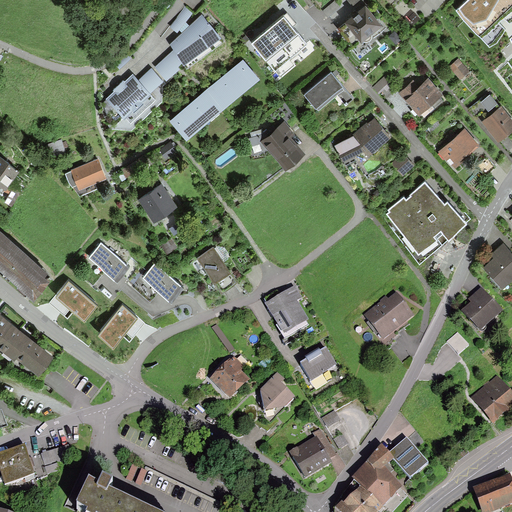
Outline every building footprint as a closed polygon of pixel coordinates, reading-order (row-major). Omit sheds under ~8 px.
[(341,6),(335,0),(334,0),(323,9),(329,16),(341,6)] [(387,0),(394,8),(402,0),(387,0)] [(511,0),(465,0),(456,8),(480,34),(500,16),(511,4),(511,0)] [(382,21),(366,1),(345,18),(361,39),(382,21)] [(170,25),(178,31),(180,28),(186,20),(193,12),(185,6),(170,25)] [(308,40),(284,11),(252,39),(275,67),(308,40)] [(183,31),(170,42),(174,48),(182,58),(184,60),(221,32),(202,12),(190,24),(186,27),(183,31)] [(190,24),(186,20),(180,28),(183,31),(186,27),(190,24)] [(174,48),(155,66),(167,77),(180,63),(178,61),(182,58),(174,48)] [(128,54),(116,65),(120,69),(131,58),(128,54)] [(211,83),(207,86),(223,106),(260,75),(243,55),(211,83)] [(470,70),(458,57),(449,66),(461,79),(470,70)] [(163,78),(152,66),(139,78),(150,90),(163,78)] [(334,70),(331,68),(304,91),(316,105),(317,105),(319,107),(337,91),(346,102),(353,95),(343,83),(343,82),(336,74),(335,72),(334,70)] [(139,78),(133,72),(125,80),(123,78),(119,83),(114,87),(115,89),(106,97),(124,116),(133,108),(134,109),(144,100),(142,99),(151,91),(150,90),(139,78)] [(395,83),(386,74),(373,86),(379,93),(385,87),(387,90),(395,83)] [(428,75),(417,85),(404,97),(405,99),(411,105),(412,105),(419,113),(443,91),(428,75)] [(398,91),(404,97),(417,85),(411,79),(398,91)] [(223,106),(207,86),(203,89),(170,117),(187,137),(223,106)] [(490,92),(482,99),(489,108),(497,100),(490,92)] [(492,110),(482,119),(498,139),(511,127),(511,115),(501,103),(492,110)] [(392,134),(375,115),(368,121),(367,121),(354,132),(335,142),(343,158),(364,148),(369,154),(392,134)] [(284,119),(261,140),(286,167),(305,150),(291,134),(295,130),(284,119)] [(480,142),(465,126),(439,149),(455,168),(470,155),(468,153),(480,142)] [(56,155),(68,152),(64,141),(53,144),(56,155)] [(415,164),(404,151),(392,162),(403,174),(415,164)] [(20,169),(0,153),(0,180),(2,182),(7,185),(20,169)] [(98,156),(71,168),(79,187),(106,176),(98,156)] [(445,201),(425,178),(410,191),(411,193),(406,197),(404,193),(388,207),(389,208),(386,210),(395,220),(389,225),(419,262),(445,240),(470,219),(462,209),(459,212),(448,198),(445,201)] [(162,180),(138,196),(154,219),(177,203),(172,195),(162,180)] [(0,265),(34,295),(50,277),(45,272),(48,269),(0,226),(0,265)] [(101,241),(90,254),(117,278),(129,265),(101,241)] [(511,276),(511,249),(504,241),(495,249),(491,253),(494,256),(484,265),(503,285),(511,276)] [(214,243),(197,255),(215,280),(231,268),(214,243)] [(155,261),(144,275),(172,298),(184,284),(155,261)] [(65,283),(52,300),(82,322),(94,306),(65,283)] [(295,286),(265,304),(284,335),(309,320),(298,301),(302,298),(295,286)] [(503,311),(482,288),(472,297),(468,300),(471,302),(462,311),(480,332),(503,311)] [(415,316),(396,293),(388,299),(386,296),(380,301),(381,302),(364,315),(384,340),(415,316)] [(143,313),(126,301),(105,331),(122,343),(143,313)] [(0,335),(12,321),(12,320),(1,311),(2,310),(0,309),(0,335)] [(12,321),(0,335),(0,346),(14,358),(16,355),(31,336),(21,328),(12,321)] [(215,329),(230,351),(235,348),(220,326),(215,329)] [(469,346),(458,333),(447,342),(458,355),(469,346)] [(42,344),(31,336),(16,355),(39,372),(54,353),(42,344)] [(337,366),(326,348),(320,351),(319,349),(312,353),(305,357),(307,359),(300,363),(311,382),(337,366)] [(244,367),(234,357),(229,362),(228,361),(210,379),(221,390),(230,400),(250,380),(241,371),(244,367)] [(285,380),(277,373),(267,383),(260,390),(265,412),(285,408),(295,397),(282,384),(285,380)] [(471,398),(493,424),(511,408),(511,392),(498,376),(471,398)] [(0,414),(5,427),(10,424),(3,407),(0,407),(0,414)] [(322,418),(328,428),(341,421),(335,411),(322,418)] [(313,433),(315,438),(317,437),(330,459),(337,455),(320,429),(313,433)] [(348,444),(342,434),(334,439),(340,449),(348,444)] [(290,452),(306,479),(332,463),(330,459),(317,437),(315,438),(290,452)] [(428,462),(407,438),(389,453),(394,459),(394,460),(410,478),(428,462)] [(382,445),(352,478),(361,487),(369,495),(370,494),(383,508),(391,499),(392,500),(402,487),(390,473),(388,469),(386,467),(389,464),(394,460),(394,459),(389,453),(382,445)] [(469,453),(466,449),(455,457),(459,462),(469,453)] [(23,452),(0,460),(0,469),(6,484),(31,475),(23,452)] [(394,470),(389,464),(386,467),(388,469),(390,473),(394,470)] [(473,488),(482,511),(492,511),(511,504),(511,477),(510,474),(473,488)] [(92,477),(75,511),(171,511),(92,477)] [(369,495),(361,487),(345,503),(343,501),(336,508),(339,511),(379,511),(383,509),(383,508),(370,494),(369,495)]
